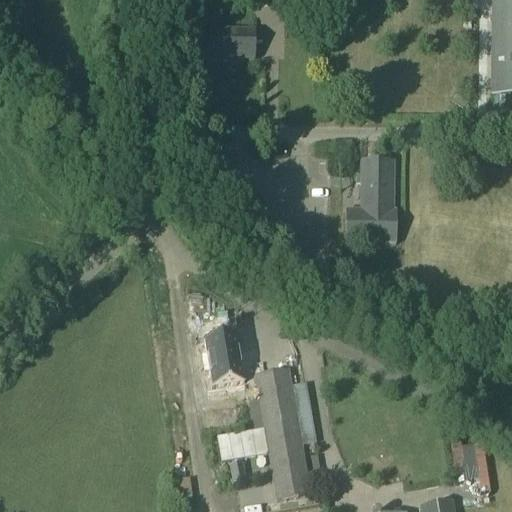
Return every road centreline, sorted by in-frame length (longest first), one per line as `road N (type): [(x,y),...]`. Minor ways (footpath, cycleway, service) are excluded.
road 1 (unclassified): [(511,437),(169,250),(150,215)]
road 2 (unknown): [(136,126),(511,137)]
road 3 (unknown): [(150,215),(206,511)]
road 4 (unclassified): [(150,215),(122,0)]
road 5 (unclassified): [(0,342),(150,215)]
road 6 (unknown): [(295,319),(331,492)]
